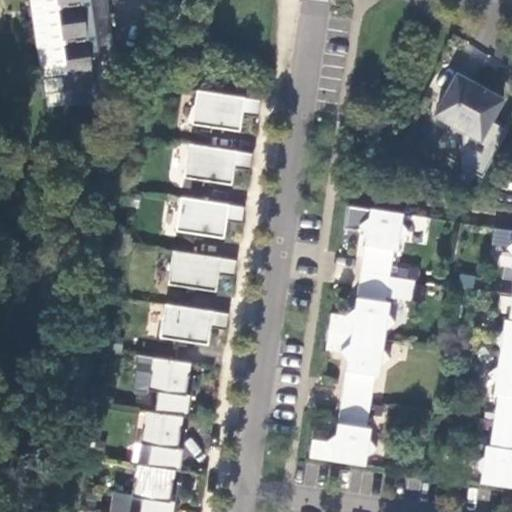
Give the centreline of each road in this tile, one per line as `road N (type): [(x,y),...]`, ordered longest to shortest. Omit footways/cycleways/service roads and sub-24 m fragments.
road 1 (residential): [(243,489),(316,0)]
road 2 (residential): [(389,511),(243,489)]
